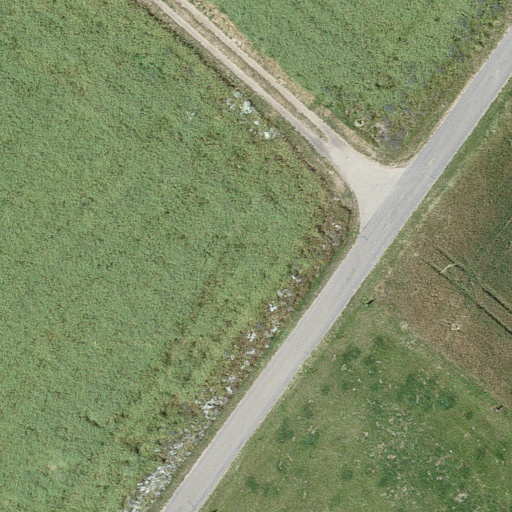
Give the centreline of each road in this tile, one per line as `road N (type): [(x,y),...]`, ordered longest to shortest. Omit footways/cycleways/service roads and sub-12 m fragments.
road 1 (track): [(511,33),(167,511)]
road 2 (track): [(385,202),(158,0)]
